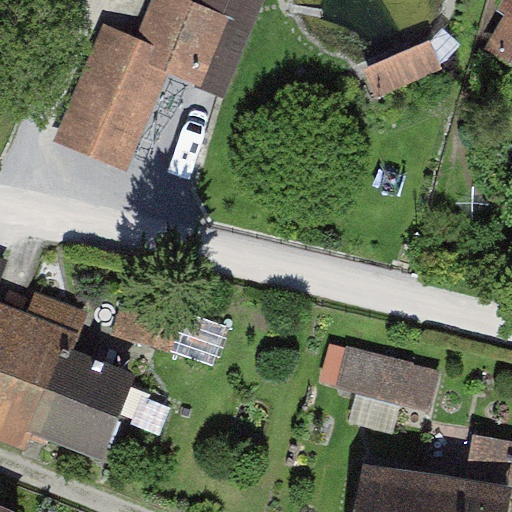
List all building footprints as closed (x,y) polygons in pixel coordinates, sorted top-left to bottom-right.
[(231,12),(207,0),(157,0),(141,33),(204,65),(231,12)] [(108,22),(58,138),(120,165),(170,48),(108,22)] [(385,91),(453,62),(442,36),(373,65),(385,91)] [(0,416),(113,463),(143,391),(73,362),(87,329),(0,292),(0,278),(9,257),(0,253),(0,416)] [(425,401),(436,366),(339,335),(328,369),(425,401)] [(356,418),(402,425),(405,399),(360,393),(356,418)] [(511,488),(370,466),(362,511),(509,511),(511,494),(511,488)] [(23,511),(0,502),(0,511),(23,511)]
